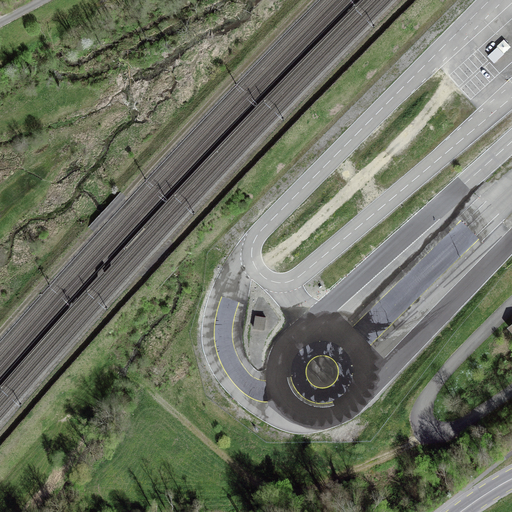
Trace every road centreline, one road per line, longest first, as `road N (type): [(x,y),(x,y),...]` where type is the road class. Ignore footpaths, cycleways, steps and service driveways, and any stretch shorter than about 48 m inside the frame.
road 1 (track): [(309,0),(0,331)]
road 2 (unknown): [(251,244),(494,0)]
road 3 (unknown): [(511,92),(310,265),(279,279),(253,252)]
road 4 (track): [(148,388),(251,478),(286,492),(330,488),(428,429)]
road 5 (unknown): [(316,320),(290,335),(276,356),(281,391),(244,384),(225,355),(222,326),(251,244)]
road 6 (unknown): [(511,139),(316,320)]
road 7 (unclassified): [(511,390),(442,433),(428,429),(422,413),(448,368),(511,304)]
road 8 (unknown): [(350,339),(511,187)]
road 9 (unknown): [(350,339),(372,368),(447,289)]
road 10 (unknown): [(281,391),(308,413),(340,410),(354,402),(372,368)]
